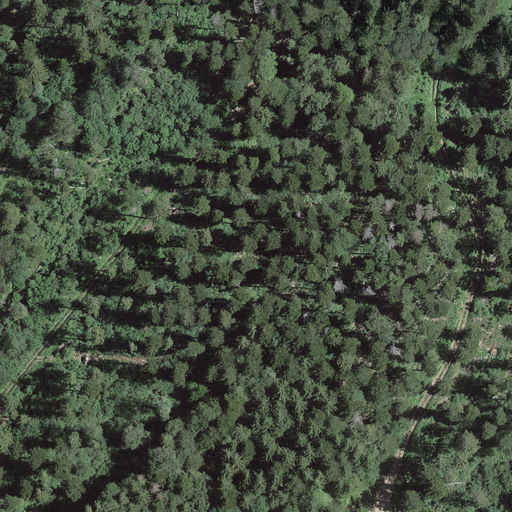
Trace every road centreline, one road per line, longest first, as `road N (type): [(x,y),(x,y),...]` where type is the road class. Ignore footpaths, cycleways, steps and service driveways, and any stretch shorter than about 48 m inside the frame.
road 1 (track): [(378,511),(469,312),(482,265),(480,232),(437,133),(434,102),(448,53),(492,0)]
road 2 (track): [(0,404),(181,163)]
